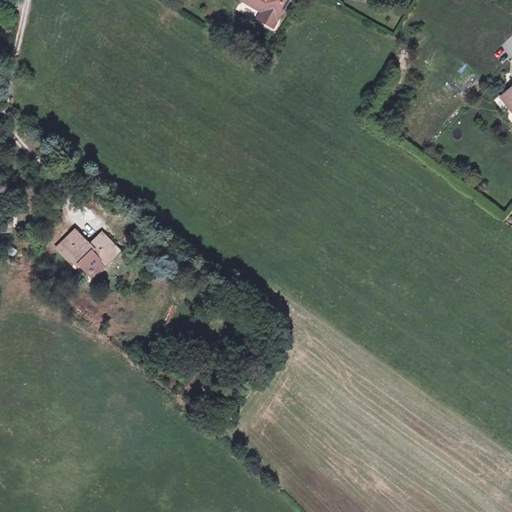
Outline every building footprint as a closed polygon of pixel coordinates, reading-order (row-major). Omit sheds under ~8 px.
[(241,0),(241,1),(257,10),(262,13),(260,16),(263,21),(271,26),(276,26),(289,2),(298,7),(301,0),(241,0)] [(260,16),(257,21),(274,30),(276,26),(271,26),(263,21),(260,16)] [(511,88),(501,98),(511,111),(511,88)] [(508,172),(509,164),(498,163),(498,171),(508,172)] [(73,233),(57,249),(75,269),(79,265),(87,274),(98,263),(103,268),(120,252),(103,235),(89,249),(73,233)] [(103,268),(98,263),(87,274),(93,280),(104,269),(103,268)]
